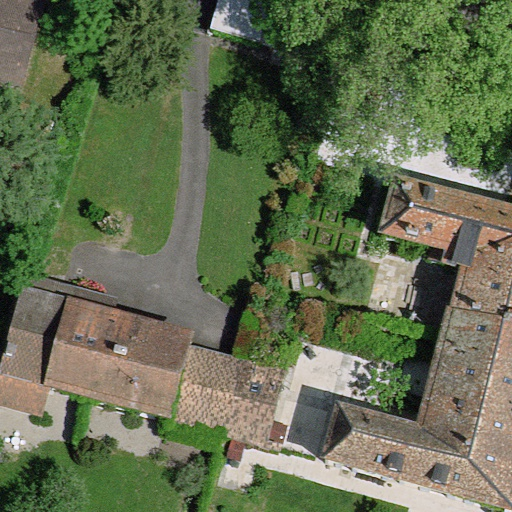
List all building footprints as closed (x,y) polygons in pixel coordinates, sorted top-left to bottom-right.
[(43,3),(31,0),(0,0),(0,84),(20,90),(43,3)] [(287,8),(254,0),(226,0),(218,34),(277,49),(287,8)] [(469,275),(447,357),(511,375),(511,222),(400,193),(388,240),(439,253),(435,266),(469,275)] [(189,354),(192,344),(24,301),(3,376),(170,422),(189,354)] [(244,369),(189,354),(170,422),(226,438),(244,369)] [(511,511),(511,375),(447,357),(426,439),(340,416),(328,465),(508,511),(511,511)] [(281,378),(244,369),(226,438),(264,448),(281,378)]
